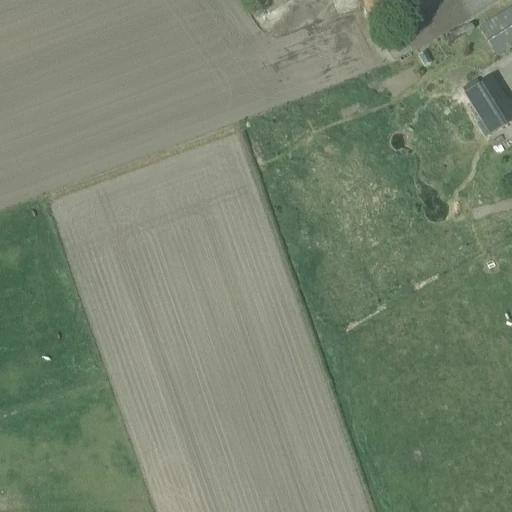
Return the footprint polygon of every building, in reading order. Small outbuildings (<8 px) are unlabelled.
[(258,0),(270,16),(293,0),(258,0)] [(362,0),(374,33),(393,27),(383,0),(362,0)] [(456,0),(385,45),(397,66),(501,0),(456,0)] [(511,10),(452,48),(469,76),(511,48),(511,10)] [(511,110),(492,79),(464,97),(491,139),(511,126),(511,110)] [(134,511),(118,455),(54,473),(65,511),(134,511)] [(41,511),(35,487),(0,497),(0,511),(41,511)]
